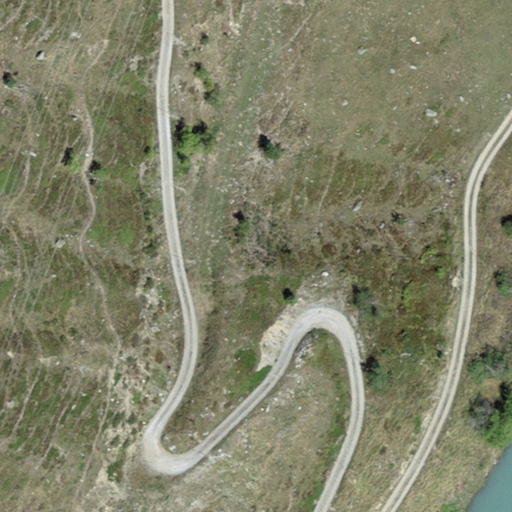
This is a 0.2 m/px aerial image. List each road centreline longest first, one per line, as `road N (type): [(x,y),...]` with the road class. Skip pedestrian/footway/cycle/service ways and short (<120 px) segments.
road 1 (track): [(317,511),(349,450),(354,392),(346,342),(334,326),(307,321),(274,380),(196,457),(173,470),(153,458),(163,419),(191,376),(168,181),(166,0)]
road 2 (track): [(511,118),(471,187),(463,339),(431,439),(390,511)]
